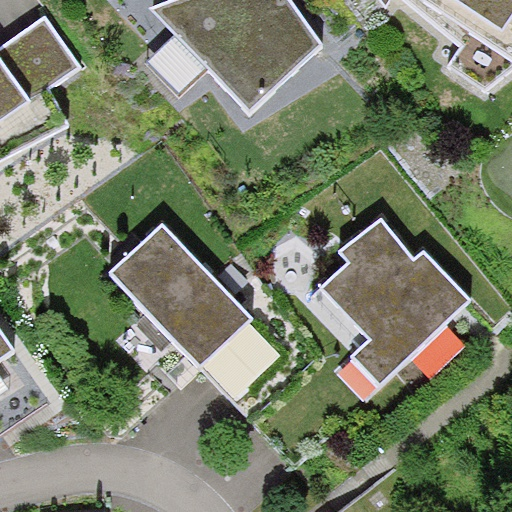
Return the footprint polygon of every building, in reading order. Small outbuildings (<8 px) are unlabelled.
[(213,82),(250,123),(332,49),(292,0),(183,0),(185,4),(151,15),(171,39),(136,67),(176,106),(213,82)] [(511,0),(382,0),(389,8),(394,0),(400,0),(463,49),(449,68),(485,93),(511,72),(511,0)] [(82,68),(47,19),(0,53),(0,165),(67,129),(48,93),(82,68)] [(355,269),(327,293),(372,344),(353,361),(376,388),(469,306),(424,255),(416,262),(380,221),(342,255),(355,269)] [(168,224),(111,277),(199,372),(256,320),(168,224)] [(0,367),(17,356),(0,332),(0,367)]
